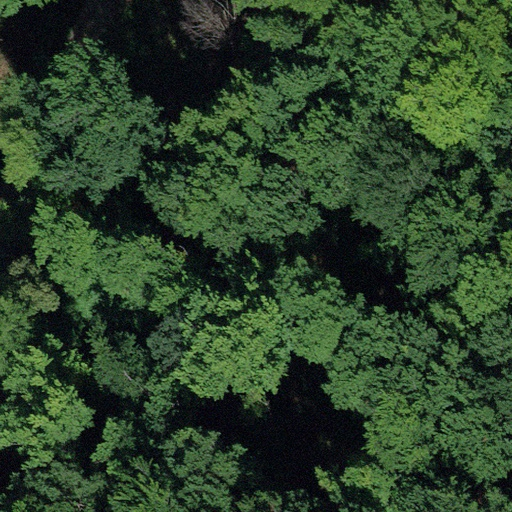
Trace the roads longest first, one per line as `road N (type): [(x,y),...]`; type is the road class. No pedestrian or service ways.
road 1 (track): [(106,0),(0,243)]
road 2 (track): [(511,368),(453,511)]
